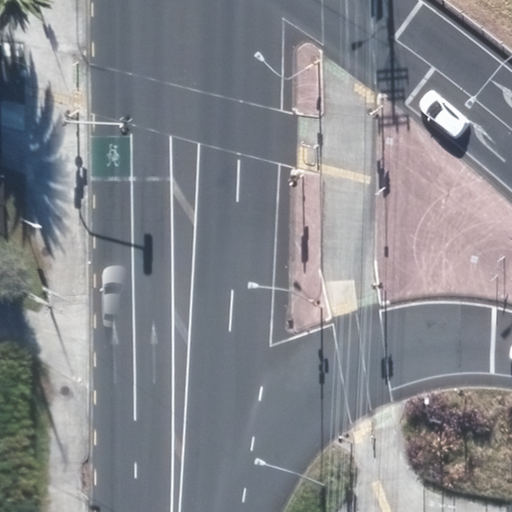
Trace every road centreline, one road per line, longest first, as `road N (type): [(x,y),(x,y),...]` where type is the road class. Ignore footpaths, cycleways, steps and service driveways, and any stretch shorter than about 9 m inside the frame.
road 1 (secondary): [(186,0),(173,497)]
road 2 (motorway): [(511,344),(497,338),(367,350),(254,403),(173,497)]
road 3 (motorway): [(511,125),(359,0)]
